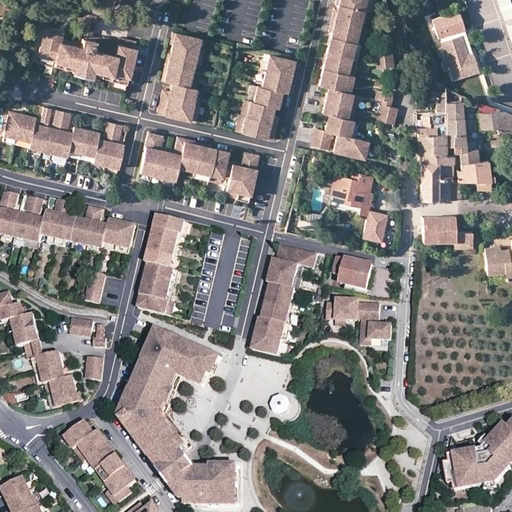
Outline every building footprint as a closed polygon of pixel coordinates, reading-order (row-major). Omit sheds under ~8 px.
[(337,5),(362,10),(363,0),(335,0),(334,4),(337,5)] [(363,0),(362,10),(368,12),(370,0),(363,0)] [(511,8),(509,0),(496,0),(511,46),(511,8)] [(358,26),(362,10),(337,5),(336,9),(335,14),(332,13),(330,20),(358,26)] [(156,12),(148,10),(145,22),(154,24),(156,12)] [(452,10),(431,17),(439,41),(459,35),(452,10)] [(96,16),(80,13),(76,30),(83,32),(92,34),(96,16)] [(354,43),(358,26),(330,20),(329,27),(331,28),(330,32),(330,34),(329,37),(353,42),(354,43)] [(364,28),(358,26),(354,43),(359,44),(360,44),(364,28)] [(123,94),(135,42),(126,40),(118,38),(117,41),(103,38),(102,39),(101,45),(95,43),(95,42),(82,39),(79,48),(58,43),(61,32),(44,28),(38,56),(54,60),(54,61),(72,66),(82,68),(91,70),(110,75),(109,79),(106,90),(123,94)] [(91,37),(92,34),(83,32),(82,39),(95,42),(95,43),(101,45),(102,39),(91,37)] [(198,38),(171,32),(167,48),(194,55),(196,47),(198,38)] [(446,60),(449,70),(453,79),(478,70),(471,52),(465,54),(459,35),(439,41),(446,60)] [(325,53),(349,59),(353,42),(329,37),(325,53)] [(353,42),(349,59),(355,60),(359,44),(354,43),(353,42)] [(194,55),(167,48),(164,64),(191,70),(193,62),(194,55)] [(374,53),(375,61),(391,59),(390,51),(374,53)] [(322,69),(346,74),(349,59),(325,53),(322,69)] [(266,62),(264,71),(291,77),(293,70),(290,69),(291,65),(292,61),(268,55),(266,62)] [(54,60),(38,56),(36,64),(52,68),(53,66),(54,61),(54,60)] [(349,59),(346,74),(352,76),(355,60),(349,59)] [(391,59),(375,61),(376,69),(392,67),(391,59)] [(449,70),(446,60),(440,62),(444,72),(449,70)] [(80,75),(82,68),(72,66),(54,61),(53,66),(71,70),(71,73),(80,75)] [(260,61),(258,69),(264,71),(266,62),(260,61)] [(191,70),(164,64),(160,80),(173,83),(187,87),(191,70)] [(82,68),(80,75),(89,77),(90,75),(109,79),(110,75),(91,70),(82,68)] [(326,87),(342,91),(346,74),(322,69),(318,85),(323,86),(326,87)] [(290,84),(291,77),(264,71),(260,87),(280,91),(283,92),(285,93),(286,88),(287,84),(290,84)] [(346,74),(342,91),(348,92),(352,76),(346,74)] [(172,90),(162,88),(160,97),(192,101),(194,92),(195,89),(187,87),(173,83),(172,90)] [(445,91),(445,87),(441,85),(441,91),(426,92),(425,102),(435,102),(435,112),(445,112),(445,118),(444,119),(444,145),(448,146),(452,145),(453,152),(458,152),(459,163),(477,162),(476,149),(465,150),(465,143),(463,130),(461,101),(446,102),(446,92),(445,91)] [(278,100),(280,91),(260,87),(256,86),(252,101),(272,106),(272,107),(279,108),(281,101),(278,100)] [(326,100),(348,105),(351,93),(348,92),(342,91),(326,87),(325,93),(328,94),(326,100)] [(382,100),(390,102),(392,94),(376,90),(374,98),(382,100)] [(351,93),(348,105),(354,107),(357,94),(351,93)] [(192,101),(160,97),(156,113),(194,122),(196,114),(190,112),(192,101)] [(246,117),(275,124),(277,116),(270,115),(272,107),(272,106),(252,101),(243,99),(241,107),(247,109),(246,117)] [(345,118),(348,105),(326,100),(325,108),(322,107),(321,112),(327,114),(345,118)] [(395,116),(396,108),(389,107),(390,102),(382,100),(379,113),(395,116)] [(198,102),(192,101),(190,112),(196,114),(198,102)] [(345,118),(351,120),(354,107),(348,105),(345,118)] [(46,123),(49,108),(42,107),(39,121),(41,122),(46,123)] [(58,126),(62,111),(54,110),(51,124),(53,125),(58,126)] [(3,135),(15,138),(21,115),(15,113),(8,111),(3,135)] [(62,111),(58,126),(63,127),(66,127),(69,113),(62,111)] [(511,116),(511,115),(505,111),(485,112),(476,112),(480,128),(496,128),(498,132),(510,132),(511,132),(511,130),(511,116)] [(417,140),(418,153),(448,151),(448,146),(444,145),(444,119),(445,118),(445,112),(435,112),(428,113),(428,114),(428,123),(432,123),(432,128),(415,128),(417,140)] [(395,116),(379,113),(377,121),(393,124),(395,116)] [(351,120),(345,118),(327,114),(323,130),(314,128),(312,137),(327,140),(330,132),(336,133),(347,136),(351,120)] [(27,116),(21,115),(15,138),(28,141),(32,124),(34,118),(27,116)] [(272,140),(275,124),(246,117),(244,116),(242,124),(236,123),(234,131),(272,140)] [(110,138),(113,124),(106,122),(103,136),(105,137),(110,138)] [(40,150),(45,127),(40,125),(32,124),(28,141),(27,147),(40,150)] [(121,125),(113,124),(110,138),(115,139),(117,140),(121,125)] [(78,128),(72,126),(70,132),(66,150),(79,153),(85,129),(78,128)] [(53,128),(45,127),(40,150),(52,153),(58,129),(53,128)] [(62,130),(58,129),(52,153),(65,156),(66,150),(70,132),(62,130)] [(91,131),(85,129),(79,153),(92,156),(96,138),(97,132),(91,131)] [(160,143),(162,136),(146,132),(145,140),(160,143)] [(336,133),(332,151),(356,156),(360,139),(353,137),(347,136),(336,133)] [(1,141),(14,144),(15,138),(3,135),(1,141)] [(173,153),(167,152),(161,177),(173,179),(175,172),(177,167),(182,141),(183,138),(176,137),(173,151),(173,153)] [(326,149),(327,140),(312,137),(310,146),(326,149)] [(15,138),(14,144),(27,147),(28,141),(15,138)] [(104,165),(109,141),(104,140),(96,138),(92,156),(91,162),(104,165)] [(356,156),(362,158),(366,141),(360,139),(356,156)] [(150,174),(156,149),(159,150),(159,148),(160,143),(145,140),(138,171),(150,174)] [(192,170),(199,142),(192,140),(191,146),(188,145),(189,143),(182,141),(177,167),(192,170)] [(114,142),(109,141),(104,165),(116,168),(122,144),(114,142)] [(192,170),(208,174),(214,149),(214,146),(210,145),(209,148),(205,147),(205,144),(199,142),(192,170)] [(150,174),(161,177),(167,152),(165,151),(159,150),(156,149),(150,174)] [(223,161),(225,154),(218,153),(219,150),(214,149),(208,174),(219,176),(227,178),(230,164),(230,162),(223,161)] [(419,162),(451,162),(452,162),(452,155),(448,155),(448,151),(418,153),(418,157),(419,162)] [(241,159),(256,163),(257,156),(242,152),(241,159)] [(311,162),(322,165),(324,159),(319,157),(312,156),(311,162)] [(248,195),(256,163),(241,159),(240,163),(239,166),(242,167),(236,192),(248,195)] [(477,162),(459,163),(459,170),(456,170),(457,179),(459,181),(475,181),(488,181),(493,180),(492,175),(488,176),(486,161),(477,162)] [(451,162),(419,162),(419,200),(449,199),(449,185),(438,185),(438,178),(449,179),(451,178),(451,170),(451,162)] [(236,192),(242,167),(239,166),(230,164),(227,178),(224,189),(236,192)] [(192,170),(177,167),(175,172),(191,176),(192,170)] [(208,174),(192,170),(191,176),(206,180),(208,174)] [(348,199),(347,204),(357,206),(356,213),(364,215),(365,210),(369,192),(366,191),(363,191),(364,187),(367,188),(369,177),(352,173),(350,178),(333,175),(329,195),(344,198),(348,199)] [(219,176),(208,174),(206,180),(218,182),(219,176)] [(460,199),(459,181),(457,179),(449,181),(449,185),(449,199),(460,199)] [(235,198),(236,192),(224,189),(223,195),(235,198)] [(234,199),(246,202),(248,195),(236,192),(235,198),(234,199)] [(8,208),(11,194),(4,193),(1,207),(3,207),(8,208)] [(19,196),(11,194),(8,208),(13,209),(15,210),(19,196)] [(33,214),(37,200),(29,198),(26,213),(29,213),(33,214)] [(44,202),(37,200),(33,214),(38,215),(41,216),(44,202)] [(57,240),(66,202),(58,200),(55,214),(47,213),(46,221),(42,236),(49,238),(57,240)] [(73,204),(66,202),(57,240),(65,242),(72,243),(78,220),(70,218),(73,204)] [(88,247),(97,209),(89,207),(86,222),(78,220),(72,243),(88,247)] [(104,211),(97,209),(88,247),(103,250),(105,244),(109,226),(101,225),(104,211)] [(368,220),(363,219),(360,237),(379,241),(384,214),(370,211),(368,220)] [(12,213),(7,212),(2,236),(15,238),(20,215),(12,213)] [(28,217),(20,215),(15,238),(27,241),(33,218),(28,217)] [(453,215),(421,215),(421,241),(453,240),(453,248),(470,248),(470,231),(453,232),(453,215)] [(185,223),(158,217),(155,229),(179,235),(179,236),(182,236),(185,223)] [(38,219),(33,218),(27,241),(40,244),(41,242),(42,236),(46,221),(38,219)] [(117,247),(123,223),(110,221),(109,226),(105,244),(117,247)] [(129,225),(123,223),(117,247),(130,250),(136,226),(129,225)] [(179,235),(155,229),(152,241),(177,247),(179,236),(179,235)] [(511,238),(511,239),(511,248),(499,249),(499,246),(484,247),(486,275),(504,273),(504,280),(507,280),(507,281),(511,280),(511,238)] [(174,259),(177,247),(152,241),(149,252),(174,259)] [(117,247),(105,244),(103,250),(116,253),(117,247)] [(288,248),(280,246),(276,261),(284,263),(288,248)] [(117,247),(116,253),(129,256),(130,250),(117,247)] [(292,265),(295,250),(288,248),(284,263),(292,265)] [(299,267),(303,252),(295,250),(292,265),(299,267)] [(171,270),(174,259),(149,252),(147,265),(149,265),(171,270)] [(307,268),(310,253),(303,252),(299,267),(307,268)] [(310,253),(307,268),(314,270),(318,255),(310,253)] [(341,285),(368,291),(374,267),(338,259),(334,274),(343,276),(341,285)] [(292,265),(284,263),(276,261),(274,261),(271,273),(296,279),(299,267),(292,265)] [(171,270),(149,265),(145,281),(171,287),(175,271),(171,270)] [(106,276),(91,273),(90,281),(104,284),(106,276)] [(293,290),(296,279),(271,273),(270,278),(268,284),(271,285),(293,290)] [(104,284),(90,281),(88,287),(103,291),(104,284)] [(171,287),(145,281),(141,297),(167,303),(167,302),(171,287)] [(293,290),(271,285),(268,297),(296,303),(298,292),(293,290)] [(103,291),(88,287),(86,294),(101,298),(103,291)] [(101,298),(86,294),(85,302),(99,305),(101,298)] [(0,311),(1,311),(14,307),(12,299),(11,295),(0,297),(0,311)] [(167,303),(141,297),(138,309),(166,316),(169,303),(167,302),(167,303)] [(296,303),(268,297),(265,308),(293,315),(296,303)] [(358,312),(379,313),(380,305),(358,304),(358,302),(337,301),(337,305),(327,304),(327,320),(336,321),(346,322),(357,322),(357,320),(358,312)] [(175,304),(169,303),(166,316),(172,317),(175,304)] [(14,307),(1,311),(4,323),(7,322),(13,321),(25,318),(23,309),(22,306),(14,307)] [(293,315),(265,308),(262,320),(286,326),(290,327),(293,315)] [(379,313),(358,312),(357,320),(362,320),(361,347),(371,347),(372,341),(391,342),(392,326),(384,326),(376,326),(371,325),(371,321),(376,321),(379,321),(379,313)] [(25,318),(13,321),(16,333),(37,328),(35,320),(34,316),(25,318)] [(79,321),(72,320),(70,335),(77,337),(79,321)] [(286,326),(262,320),(260,320),(256,335),(282,342),(286,326)] [(7,322),(10,334),(16,333),(13,321),(7,322)] [(86,322),(79,321),(77,337),(84,337),(86,322)] [(93,323),(86,322),(84,337),(91,338),(93,323)] [(288,343),(292,327),(290,327),(286,326),(282,342),(288,343)] [(37,328),(16,333),(20,348),(26,346),(27,354),(42,350),(38,332),(37,328)] [(150,459),(159,471),(182,454),(192,447),(183,435),(166,413),(169,407),(176,392),(181,378),(203,388),(209,375),(213,377),(221,359),(188,344),(173,338),(157,331),(150,347),(143,362),(131,390),(125,403),(119,418),(150,460),(150,459)] [(14,349),(20,348),(16,333),(10,334),(14,349)] [(282,342),(256,335),(252,351),(279,357),(282,342)] [(107,340),(104,340),(98,339),(94,339),(94,348),(106,349),(107,340)] [(44,358),(42,350),(27,354),(29,361),(33,360),(39,359),(41,367),(43,374),(64,369),(62,360),(60,353),(44,358)] [(104,361),(88,359),(88,366),(104,368),(104,362),(104,361)] [(104,368),(88,366),(87,373),(103,375),(104,368)] [(39,387),(46,385),(43,374),(41,367),(35,368),(39,387)] [(64,369),(43,374),(46,385),(52,384),(67,380),(65,374),(64,369)] [(103,375),(87,373),(86,380),(101,382),(102,379),(103,377),(103,375)] [(67,380),(52,384),(55,396),(77,391),(75,383),(74,378),(67,380)] [(49,397),(55,396),(52,384),(46,385),(49,397)] [(78,394),(77,391),(55,396),(58,408),(80,403),(78,397),(78,394)] [(55,396),(49,397),(52,410),(58,408),(55,396)] [(289,399),(282,396),(274,399),(271,406),(274,414),(282,417),(289,414),(292,406),(289,399)] [(89,428),(85,423),(80,426),(78,423),(72,425),(67,429),(70,433),(64,438),(73,451),(83,464),(88,460),(109,445),(104,439),(99,432),(94,436),(89,428)] [(511,428),(509,425),(494,439),(488,445),(486,447),(452,452),(453,459),(454,470),(456,481),(457,488),(483,484),(496,482),(511,467),(511,466),(511,428)] [(494,439),(491,435),(484,442),(488,445),(494,439)] [(113,451),(109,445),(88,460),(97,472),(118,457),(113,451)] [(171,488),(195,470),(182,454),(159,471),(171,488)] [(122,464),(118,457),(97,472),(106,485),(127,470),(122,464)] [(237,508),(238,467),(210,467),(210,470),(203,470),(195,470),(171,488),(182,502),(187,502),(187,507),(237,508)] [(131,476),(127,470),(106,485),(110,491),(119,503),(132,494),(128,489),(136,483),(131,476)] [(36,491),(32,483),(27,485),(24,479),(1,490),(5,498),(11,510),(12,511),(41,511),(40,508),(38,509),(31,493),(36,491)] [(119,503),(110,491),(105,495),(114,507),(119,503)]
